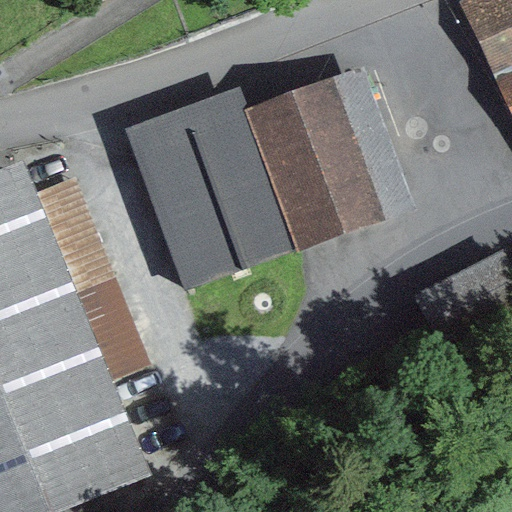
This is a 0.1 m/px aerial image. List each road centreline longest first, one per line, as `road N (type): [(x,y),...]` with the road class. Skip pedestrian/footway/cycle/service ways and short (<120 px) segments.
road 1 (residential): [(511,242),(440,271),(311,370),(168,511)]
road 2 (residential): [(0,121),(181,72),(363,0)]
road 3 (unknown): [(407,0),(496,248)]
